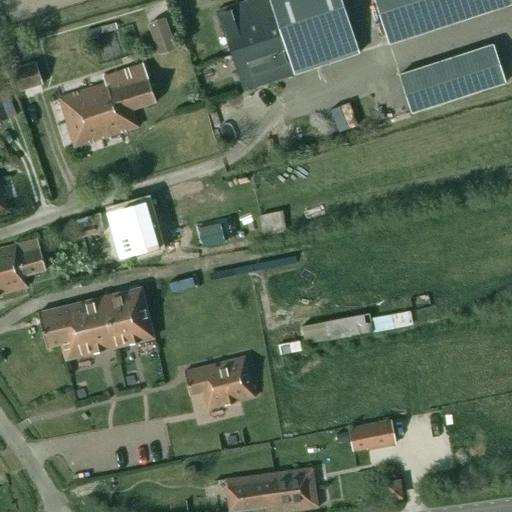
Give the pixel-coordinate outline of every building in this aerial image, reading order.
[(359,55),(341,0),(253,0),(219,11),(246,92),(359,55)] [(511,0),(376,0),(390,44),(511,5),(511,0)] [(148,25),(159,55),(176,49),(165,19),(148,25)] [(505,83),(493,45),(399,76),(411,114),(505,83)] [(42,85),(35,63),(12,70),(19,93),(42,85)] [(158,104),(147,64),(105,76),(107,83),(61,96),(75,146),(140,128),(135,110),(158,104)] [(0,120),(16,115),(8,93),(0,95),(0,120)] [(144,202),(104,214),(111,237),(127,232),(134,255),(158,248),(144,202)] [(264,231),(287,227),(284,206),(260,210),(264,231)] [(99,214),(77,221),(81,237),(104,231),(99,214)] [(23,279),(46,273),(38,240),(0,249),(0,297),(26,291),(23,279)] [(142,290),(40,313),(42,320),(48,347),(61,344),(65,361),(154,338),(142,290)] [(412,325),(410,311),(370,318),(369,314),(301,325),(304,343),(412,325)] [(244,357),(183,372),(189,395),(202,392),(207,410),(254,398),(244,357)] [(394,445),(389,421),(348,429),(352,449),(366,446),(367,450),(394,445)] [(347,433),(336,435),(338,446),(349,444),(347,433)] [(194,465),(183,468),(185,479),(196,477),(194,465)] [(288,511),(316,508),(310,465),(223,477),(228,511),(266,506),(266,511),(288,511)] [(400,497),(398,482),(385,484),(387,498),(400,497)]
